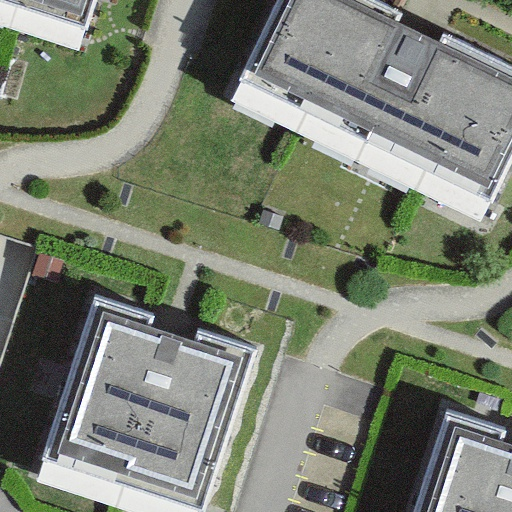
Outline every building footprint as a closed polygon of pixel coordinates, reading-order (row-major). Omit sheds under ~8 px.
[(0,0),(0,27),(13,32),(77,54),(81,43),(95,0),(0,0)] [(373,0),(279,0),(233,99),(297,131),(418,190),(481,221),(511,158),(511,67),(444,34),(439,43),(419,34),(399,24),(404,15),(373,0)] [(284,217),(263,210),(258,224),(279,231),(284,217)] [(40,255),(39,254),(33,274),(58,282),(64,262),(40,255)] [(96,297),(35,484),(115,509),(122,511),(205,511),(259,348),(198,328),(194,342),(172,335),(151,328),(155,316),(96,297)] [(449,413),(416,511),(511,511),(511,445),(502,443),(506,431),(449,413)]
